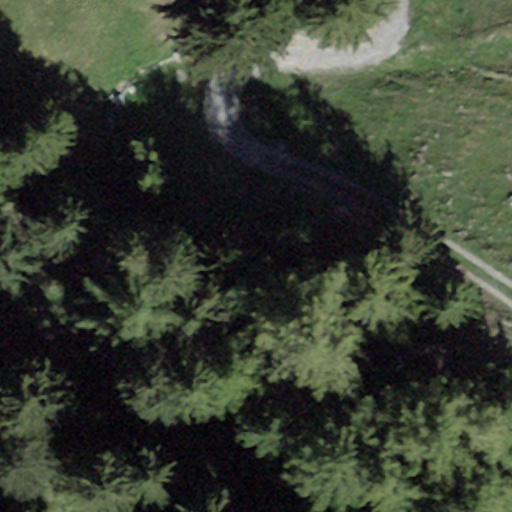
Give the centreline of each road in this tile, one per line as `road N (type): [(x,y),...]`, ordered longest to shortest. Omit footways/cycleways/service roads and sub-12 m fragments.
road 1 (track): [(511,382),(420,362),(180,365),(0,338)]
road 2 (track): [(397,0),(383,45),(346,68),(281,70),(0,138)]
